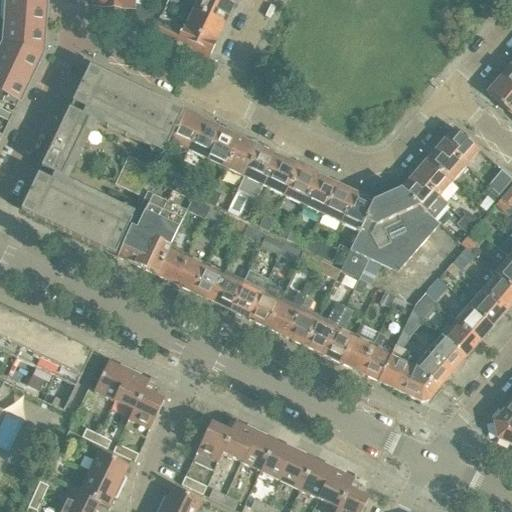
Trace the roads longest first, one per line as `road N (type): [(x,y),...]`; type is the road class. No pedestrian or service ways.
road 1 (residential): [(446,93),(391,158),(369,165),(220,96)]
road 2 (unclassified): [(437,462),(204,350)]
road 3 (unclassified): [(204,350),(0,256)]
road 4 (residential): [(0,199),(61,68),(68,30)]
road 5 (residential): [(204,350),(147,474),(139,511)]
road 6 (residential): [(220,96),(68,30)]
road 7 (residential): [(437,462),(463,411),(511,357)]
